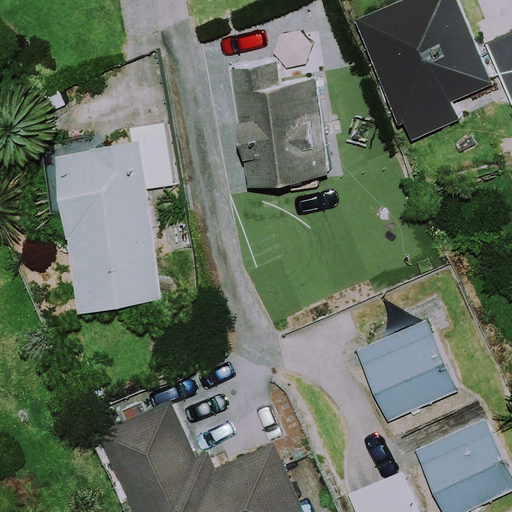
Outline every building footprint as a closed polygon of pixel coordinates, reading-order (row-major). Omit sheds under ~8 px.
[(461,97),(502,80),(487,45),(469,0),(408,0),(365,17),(414,139),(469,117),(461,97)] [(511,34),(487,45),(502,80),(511,106),(511,105),(511,34)] [(281,61),(238,68),(258,183),(339,169),(322,72),(284,78),(281,61)] [(181,183),(171,122),(137,128),(139,141),(66,154),(92,307),(193,290),(185,245),(168,248),(158,187),(181,183)] [(464,387),(435,319),(366,349),(395,417),(464,387)] [(347,345),(283,375),(336,489),(400,459),(347,345)] [(209,472),(181,403),(112,431),(144,511),(312,511),(284,441),(209,472)] [(471,511),(511,492),(511,464),(490,419),(423,452),(451,511),(471,511)] [(426,511),(409,469),(353,492),(360,511),(426,511)]
